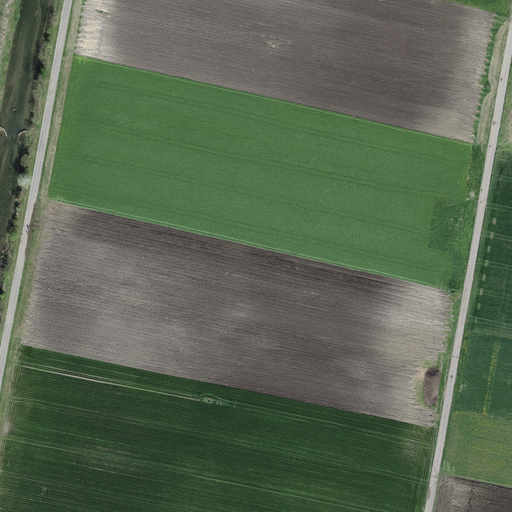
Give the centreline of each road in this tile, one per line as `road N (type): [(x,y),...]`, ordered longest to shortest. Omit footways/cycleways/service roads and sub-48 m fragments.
road 1 (track): [(511,44),(429,511)]
road 2 (unclassified): [(0,373),(68,0)]
